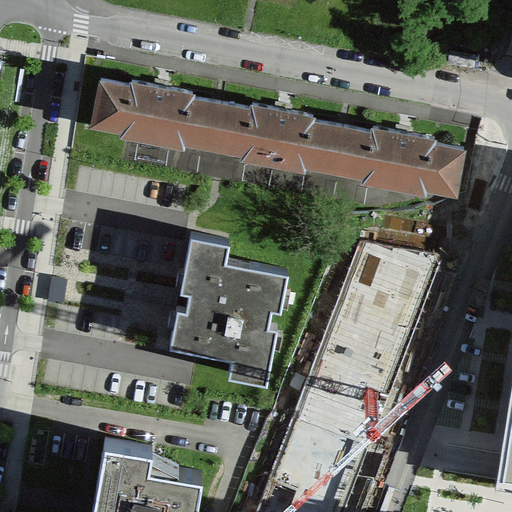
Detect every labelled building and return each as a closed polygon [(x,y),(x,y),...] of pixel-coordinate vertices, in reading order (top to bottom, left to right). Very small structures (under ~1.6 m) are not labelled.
[(153,85),(129,80),(128,86),(97,80),(90,123),(120,129),(119,132),(180,144),(181,140),(212,146),(220,102),(188,97),(189,92),(166,88),(153,85)] [(220,102),(212,146),(241,152),(241,156),(301,166),(302,163),(332,168),(340,125),(310,120),(310,115),(287,110),(274,108),(250,103),(249,108),(220,102)] [(340,125),(332,168),(361,174),(361,178),(422,189),(423,185),(452,191),(460,148),(431,142),(431,137),(407,133),(394,130),(369,126),(369,131),(340,125)] [(166,339),(228,351),(225,369),(262,376),(274,321),(265,320),(268,302),(277,304),(285,266),(223,255),(227,237),(189,229),(166,339)] [(511,378),(495,485),(511,487),(511,378)] [(189,511),(198,469),(146,460),(149,442),(105,434),(90,511),(189,511)]
